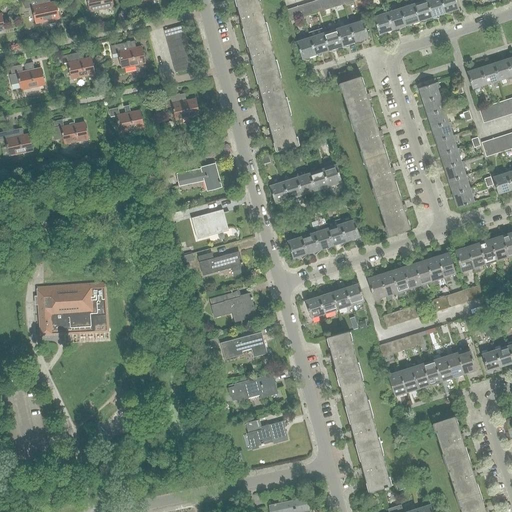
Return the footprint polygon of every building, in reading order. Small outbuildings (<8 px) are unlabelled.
[(59,18),(56,2),(50,3),(49,0),(28,0),(23,1),(25,8),(33,7),(36,23),(59,18)] [(88,0),(91,12),(113,7),(111,0),(88,0)] [(235,0),(246,37),(267,31),(258,0),(235,0)] [(319,0),(317,0),(314,1),(317,13),(323,11),(319,0)] [(325,0),(319,0),(323,11),(328,9),(325,0)] [(331,0),(325,0),(328,9),(334,7),(331,0)] [(427,0),(424,0),(414,3),(420,22),(423,23),(424,20),(432,17),(432,18),(433,18),(427,0)] [(446,14),(441,0),(427,0),(433,18),(437,18),(437,16),(445,13),(446,14)] [(456,0),(441,0),(446,14),(450,14),(451,12),(460,8),(456,0)] [(314,1),(308,3),(312,14),(317,13),(314,1)] [(308,3),(303,5),(307,16),(312,14),(308,3)] [(414,3),(400,8),(406,26),(410,27),(411,24),(419,21),(419,22),(420,22),(414,3)] [(303,5),(298,6),(301,18),(307,16),(303,5)] [(298,6),(292,8),(296,19),(301,18),(298,6)] [(292,8),(286,10),(290,21),(296,19),(292,8)] [(400,8),(387,12),(393,30),(393,31),(397,31),(397,28),(406,26),(400,8)] [(384,33),(393,30),(387,12),(374,16),(380,35),(384,35),(384,33)] [(356,43),(360,43),(361,41),(369,38),(363,20),(350,24),(355,42),(356,43)] [(347,45),(355,42),(350,24),(337,28),(342,46),(343,47),(347,47),(347,45)] [(185,32),(183,25),(164,31),(166,37),(185,32)] [(334,49),(342,46),(337,28),(323,33),(329,51),(333,52),(334,49)] [(322,29),(309,33),(310,37),(316,55),(316,56),(320,56),(320,53),(329,51),(323,33),(322,29)] [(277,68),(267,31),(246,37),(256,74),(277,68)] [(187,38),(185,32),(166,37),(167,43),(187,38)] [(307,58),(316,55),(310,37),(296,41),(302,60),(306,60),(307,58)] [(167,43),(169,48),(188,43),(187,38),(167,43)] [(122,68),(145,64),(141,46),(136,48),(135,41),(110,46),(112,53),(119,52),(122,68)] [(169,48),(171,55),(190,50),(188,43),(169,48)] [(192,57),(190,50),(171,55),(172,62),(192,57)] [(68,63),(72,79),(95,74),(91,57),(81,59),(79,58),(78,53),(61,57),(62,64),(68,63)] [(193,63),(192,57),(172,62),(174,68),(193,63)] [(493,64),(499,80),(506,78),(507,81),(511,79),(511,76),(506,59),(493,64)] [(20,83),(22,90),(44,85),(41,68),(34,69),(33,63),(10,67),(12,75),(9,75),(11,85),(20,83)] [(195,68),(193,63),(174,68),(175,73),(195,68)] [(480,68),(485,84),(493,82),(494,85),(500,83),(499,80),(493,64),(480,68)] [(288,106),(277,68),(256,74),(266,112),(288,106)] [(472,89),(480,86),(481,89),(486,87),(485,84),(480,68),(466,72),(472,89)] [(362,77),(340,83),(352,122),(374,115),(368,98),(370,98),(368,94),(367,94),(362,77)] [(423,102),(442,96),(442,95),(440,96),(437,89),(440,88),(438,82),(418,89),(423,102)] [(463,93),(461,85),(454,87),(457,95),(463,93)] [(174,96),(165,98),(166,105),(173,104),(176,120),(199,116),(196,98),(186,100),(185,94),(174,96)] [(427,115),(447,109),(446,108),(444,109),(441,102),(444,101),(442,96),(423,102),(427,115)] [(511,114),(506,100),(501,102),(505,116),(511,114)] [(505,116),(501,102),(495,104),(500,118),(505,116)] [(500,118),(495,104),(490,106),(494,120),(500,118)] [(121,132),(144,127),(141,110),(131,112),(129,105),(123,107),(125,114),(118,115),(117,108),(109,110),(111,117),(118,116),(121,132)] [(299,146),(288,106),(266,112),(277,152),(292,148),(292,150),(297,149),(296,147),(299,146)] [(494,120),(490,106),(484,107),(488,122),(494,120)] [(488,122),(484,107),(478,109),(483,124),(488,122)] [(431,129),(448,123),(446,115),(448,114),(447,109),(427,115),(431,129)] [(472,120),(469,112),(463,114),(465,122),(472,120)] [(379,131),(374,115),(352,122),(364,160),(386,152),(380,137),(382,136),(380,131),(379,131)] [(65,144),(88,139),(84,122),(64,127),(62,120),(53,122),(55,128),(53,129),(54,133),(55,136),(58,138),(62,137),(64,137),(65,144)] [(453,128),(451,122),(448,123),(431,129),(436,142),(453,136),(450,128),(453,128)] [(10,155),(32,151),(29,134),(24,135),(22,128),(0,132),(0,140),(7,139),(10,155)] [(457,140),(455,135),(453,136),(436,142),(440,155),(460,148),(457,149),(455,141),(457,140)] [(508,150),(504,136),(498,138),(503,152),(508,150)] [(480,146),(477,138),(472,140),(474,148),(480,146)] [(503,152),(498,138),(492,139),(497,154),(503,152)] [(497,154),(492,139),(487,141),(491,155),(497,154)] [(491,155),(487,141),(481,143),(486,157),(491,155)] [(440,155),(444,168),(464,161),(461,162),(459,154),(461,153),(460,148),(440,155)] [(391,168),(386,152),(364,160),(376,196),(397,189),(392,174),(394,173),(392,168),(391,168)] [(268,156),(261,159),(263,165),(270,162),(268,156)] [(444,168),(449,181),(468,175),(468,174),(466,175),(463,168),(466,167),(464,161),(444,168)] [(207,191),(222,187),(215,164),(201,168),(201,169),(177,174),(179,186),(204,181),(207,191)] [(337,164),(323,168),(329,187),(330,186),(329,186),(338,183),(340,185),(343,182),(337,164)] [(323,168),(310,173),(316,191),(317,191),(317,190),(325,187),(326,189),(329,187),(323,168)] [(310,173),(297,177),(303,194),(311,192),(313,194),(316,191),(310,173)] [(498,194),(511,190),(506,174),(498,176),(497,173),(492,175),(498,194)] [(449,181),(453,194),(473,188),(472,187),(470,188),(468,181),(470,180),(468,175),(449,181)] [(297,177),(284,181),(289,199),(298,196),(300,198),(303,195),(303,194),(297,177)] [(493,186),(490,178),(484,180),(487,188),(493,186)] [(169,194),(165,181),(158,182),(162,195),(169,194)] [(290,199),(289,199),(284,181),(274,185),(270,186),(275,204),(285,201),(286,202),(290,200),(290,199)] [(458,208),(474,202),(472,194),(474,193),(473,188),(453,194),(458,208)] [(403,205),(397,189),(376,196),(389,236),(410,229),(405,211),(406,210),(404,205),(403,205)] [(184,218),(182,212),(168,215),(170,222),(184,218)] [(197,239),(228,231),(223,213),(209,217),(208,214),(192,218),(197,239)] [(347,241),(360,237),(354,219),(341,223),(347,241)] [(327,225),(328,228),(334,246),(347,241),(341,223),(341,224),(340,221),(327,225)] [(320,250),(334,246),(328,228),(315,232),(320,250)] [(315,232),(301,236),(307,254),(320,250),(315,232)] [(511,232),(502,236),(508,258),(510,262),(511,261),(511,232)] [(293,259),(307,254),(301,236),(287,241),(293,259)] [(490,239),(497,262),(498,266),(503,264),(502,260),(508,258),(502,236),(490,239)] [(478,243),(485,266),(487,269),(491,268),(490,264),(497,262),(490,239),(478,243)] [(467,247),(474,269),(475,273),(480,271),(479,268),(485,266),(478,243),(467,247)] [(467,271),(474,269),(467,247),(455,250),(464,277),(469,275),(467,271)] [(234,275),(244,272),(239,252),(213,259),(212,253),(199,257),(202,267),(201,267),(204,279),(233,271),(234,275)] [(437,256),(444,279),(445,282),(451,281),(449,277),(456,275),(449,252),(437,256)] [(195,261),(193,254),(179,257),(181,264),(195,261)] [(438,281),(444,279),(437,256),(426,260),(433,282),(434,286),(439,284),(438,281)] [(414,264),(421,286),(423,290),(427,288),(426,284),(433,282),(426,260),(414,264)] [(402,267),(410,290),(411,293),(416,292),(415,288),(421,286),(414,264),(402,267)] [(391,271),(398,293),(399,297),(404,295),(403,292),(410,290),(402,267),(391,271)] [(380,275),(387,297),(388,301),(393,299),(392,296),(398,293),(391,271),(380,275)] [(368,278),(376,304),(381,302),(380,299),(387,297),(380,275),(368,278)] [(105,283),(44,287),(37,288),(40,335),(64,334),(108,332),(105,283)] [(359,283),(345,287),(351,305),(364,301),(359,283)] [(503,283),(495,285),(497,293),(505,290),(503,283)] [(477,299),(483,297),(479,286),(474,288),(477,299)] [(345,287),(332,292),(338,310),(351,305),(345,287)] [(471,301),(477,299),(474,288),(468,289),(471,301)] [(471,301),(468,289),(462,291),(466,303),(471,301)] [(460,305),(466,303),(462,291),(456,293),(460,305)] [(332,292),(319,296),(324,314),(338,310),(332,292)] [(241,320),(256,316),(250,293),(240,296),(241,297),(225,302),(223,296),(210,299),(213,307),(212,308),(215,317),(237,311),(240,320),(241,320)] [(460,305),(456,293),(450,295),(454,306),(460,305)] [(448,308),(454,306),(450,295),(445,297),(448,308)] [(311,318),(324,314),(319,296),(305,300),(311,318)] [(448,308),(445,297),(439,299),(443,310),(448,308)] [(202,298),(191,301),(193,308),(204,305),(202,298)] [(437,312),(443,310),(439,299),(433,300),(437,312)] [(415,319),(421,317),(417,306),(411,307),(415,319)] [(415,319),(411,307),(406,309),(409,321),(415,319)] [(404,322),(409,321),(406,309),(400,311),(404,322)] [(404,322),(400,311),(394,313),(398,324),(404,322)] [(392,326),(398,324),(394,313),(388,315),(392,326)] [(392,326),(388,315),(383,316),(386,328),(392,326)] [(338,378),(360,371),(349,331),(327,337),(338,378)] [(224,359),(229,358),(243,354),(243,351),(252,348),(255,357),(267,354),(263,336),(258,337),(257,333),(225,342),(220,343),(224,359)] [(419,333),(414,335),(417,346),(423,345),(419,333)] [(414,335),(408,337),(411,348),(417,346),(414,335)] [(408,337),(402,339),(406,350),(411,348),(408,337)] [(218,346),(216,339),(202,343),(204,350),(218,346)] [(402,339),(396,340),(400,352),(406,350),(402,339)] [(396,340),(391,342),(394,354),(400,352),(396,340)] [(391,342),(385,344),(389,355),(394,354),(391,342)] [(389,355),(385,344),(379,346),(383,357),(389,355)] [(501,367),(511,363),(511,357),(507,344),(508,346),(501,348),(500,346),(494,348),(501,367)] [(457,350),(465,375),(477,371),(468,345),(463,347),(463,348),(462,347),(461,347),(460,347),(459,347),(458,348),(457,349),(457,350)] [(453,354),(446,357),(453,378),(465,375),(457,350),(456,348),(451,350),(453,354)] [(487,372),(501,367),(494,348),(495,350),(488,353),(487,350),(481,352),(487,372)] [(442,382),(453,378),(446,357),(445,352),(440,354),(441,358),(434,360),(442,382)] [(442,382),(434,360),(433,356),(428,358),(429,362),(423,364),(430,386),(442,382)] [(418,365),(411,368),(418,389),(430,386),(423,364),(421,360),(416,361),(418,365)] [(407,393),(418,389),(411,368),(410,363),(405,365),(406,369),(400,371),(407,393)] [(395,397),(407,393),(400,371),(399,367),(393,369),(395,373),(388,375),(395,397)] [(370,409),(360,371),(338,378),(348,415),(370,409)] [(260,398),(278,394),(273,376),(259,380),(259,378),(234,384),(235,388),(229,390),(232,402),(238,400),(239,402),(249,399),(248,397),(259,395),(260,398)] [(380,446),(370,409),(348,415),(358,452),(380,446)] [(434,423),(446,461),(468,454),(463,440),(464,440),(463,434),(461,435),(455,416),(434,423)] [(262,427),(260,420),(246,424),(248,433),(247,433),(247,434),(248,434),(252,450),(259,448),(258,445),(261,444),(262,445),(264,445),(264,444),(273,441),(273,444),(288,440),(286,431),(284,431),(283,427),(287,426),(285,420),(269,425),(262,427)] [(391,485),(380,446),(358,452),(369,492),(385,487),(385,489),(389,488),(389,486),(391,485)] [(473,471),(468,454),(446,461),(458,500),(480,493),(475,477),(477,477),(475,471),(473,471)] [(485,508),(480,493),(458,500),(462,511),(487,511),(486,508),(485,508)] [(306,511),(307,511),(309,510),(306,498),(269,505),(270,511),(306,511)]
